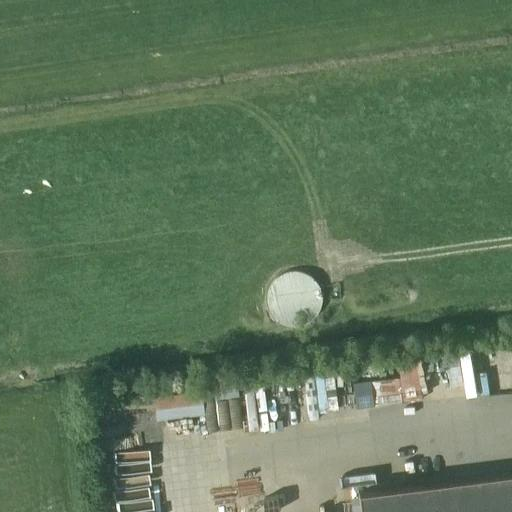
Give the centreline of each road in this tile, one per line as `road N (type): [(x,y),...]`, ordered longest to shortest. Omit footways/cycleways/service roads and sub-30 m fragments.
road 1 (track): [(0,130),(180,105),(238,105),(290,129),(306,157),(318,221)]
road 2 (unknown): [(511,435),(271,473),(230,488),(207,511)]
road 3 (track): [(511,242),(345,264),(322,250),(318,221)]
